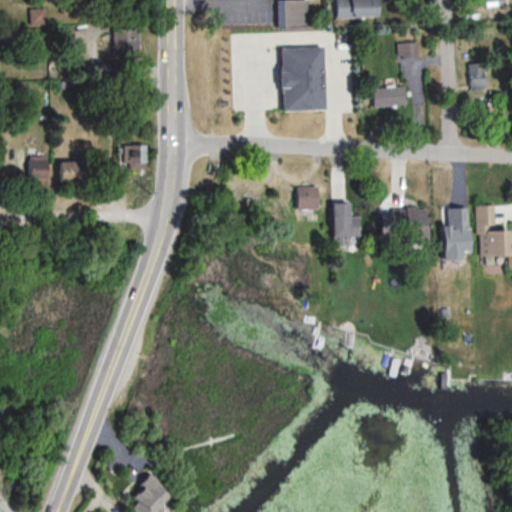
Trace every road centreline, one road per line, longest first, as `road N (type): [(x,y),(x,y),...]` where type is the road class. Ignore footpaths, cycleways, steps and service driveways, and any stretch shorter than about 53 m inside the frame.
road 1 (tertiary): [(168,0),(165,215),(54,511)]
road 2 (residential): [(511,152),(170,142)]
road 3 (residential): [(165,215),(0,224)]
road 4 (residential): [(446,0),(452,150)]
